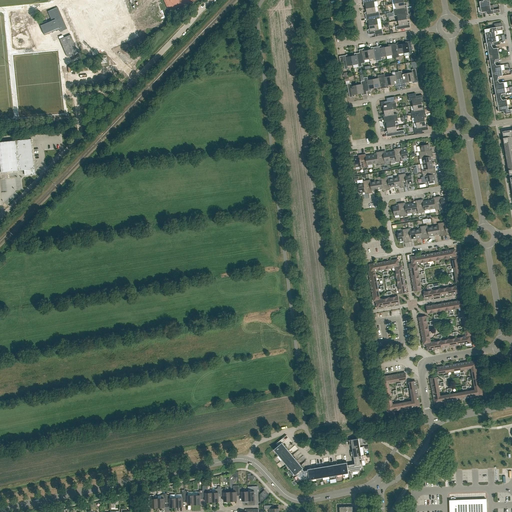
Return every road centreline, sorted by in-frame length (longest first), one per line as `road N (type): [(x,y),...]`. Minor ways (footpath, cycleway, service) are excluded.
road 1 (residential): [(305,426),(261,0)]
road 2 (unclassified): [(0,218),(78,138),(78,94),(125,88),(210,0)]
road 3 (tertiary): [(5,508),(249,460)]
road 4 (tertiary): [(249,460),(294,500),(370,487)]
